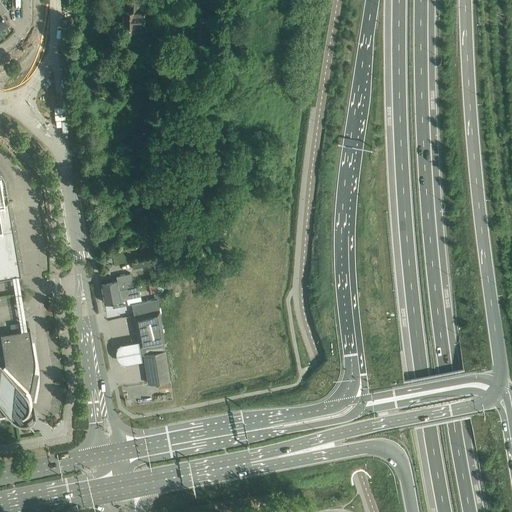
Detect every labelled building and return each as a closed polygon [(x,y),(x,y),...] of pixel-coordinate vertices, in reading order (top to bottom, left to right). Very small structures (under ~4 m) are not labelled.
[(134,30),(134,35),(143,35),(144,12),(147,12),(147,0),(126,0),(127,11),(121,11),(121,30),(134,30)] [(156,16),(156,26),(164,27),(164,39),(175,39),(175,38),(180,39),(180,25),(175,25),(175,16),(156,16)] [(0,279),(21,276),(5,183),(3,177),(0,172),(0,279)] [(158,268),(160,256),(131,262),(132,269),(153,265),(154,269),(158,268)] [(116,280),(101,282),(102,293),(132,286),(130,274),(125,274),(116,276),(116,280)] [(159,281),(148,283),(150,294),(162,292),(164,291),(162,281),(159,281)] [(132,286),(102,293),(104,303),(107,302),(112,301),(113,307),(123,306),(127,305),(131,304),(141,302),(140,296),(138,286),(133,287),(132,286)] [(146,313),(134,316),(135,324),(137,331),(140,346),(138,346),(138,347),(138,348),(140,355),(143,354),(145,363),(148,383),(169,380),(165,350),(164,345),(160,318),(159,310),(146,313)] [(0,412),(8,411),(11,415),(15,417),(18,418),(21,418),(25,417),(27,416),(30,416),(32,414),(32,412),(30,410),(28,409),(26,406),(28,403),(28,400),(33,401),(38,374),(34,372),(35,365),(35,361),(29,329),(0,334),(0,335),(4,368),(0,363),(0,412)] [(142,364),(139,344),(119,348),(116,352),(116,358),(117,361),(119,365),(123,367),(142,364)]
